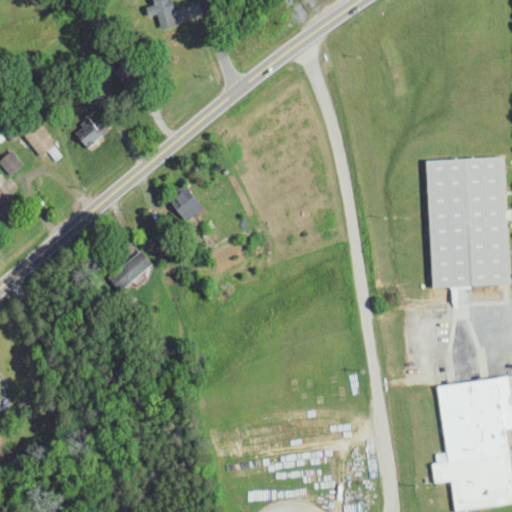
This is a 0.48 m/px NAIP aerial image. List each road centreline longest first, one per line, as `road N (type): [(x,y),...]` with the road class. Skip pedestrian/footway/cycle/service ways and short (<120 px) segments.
road 1 (primary): [(0,290),(238,89),(364,0)]
road 2 (residential): [(12,280),(133,511)]
